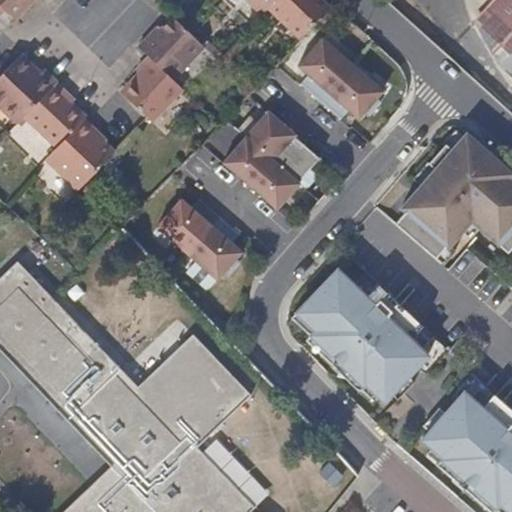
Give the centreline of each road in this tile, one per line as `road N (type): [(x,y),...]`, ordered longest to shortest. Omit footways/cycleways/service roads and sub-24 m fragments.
road 1 (tertiary): [(444,511),(280,354),(266,328),(265,302),(452,84)]
road 2 (unknown): [(298,256),(192,164)]
road 3 (unknown): [(374,171),(277,93)]
road 4 (residential): [(362,0),(452,84)]
